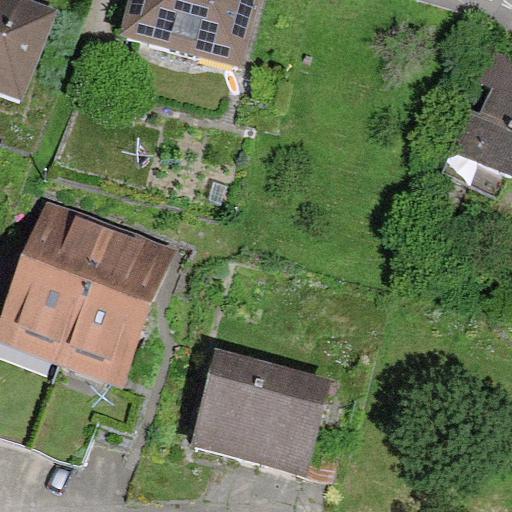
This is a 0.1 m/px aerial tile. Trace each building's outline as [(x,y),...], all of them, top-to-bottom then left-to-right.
[(50,18),(0,0),(0,103),(15,110),(50,18)] [(252,0),(127,0),(116,40),(232,73),(252,0)] [(511,74),(487,65),(448,160),(511,186),(511,74)] [(0,344),(57,365),(103,240),(41,217),(0,329),(0,344)] [(103,240),(57,365),(119,388),(165,262),(103,240)] [(296,482),(317,393),(211,368),(190,457),(296,482)]
